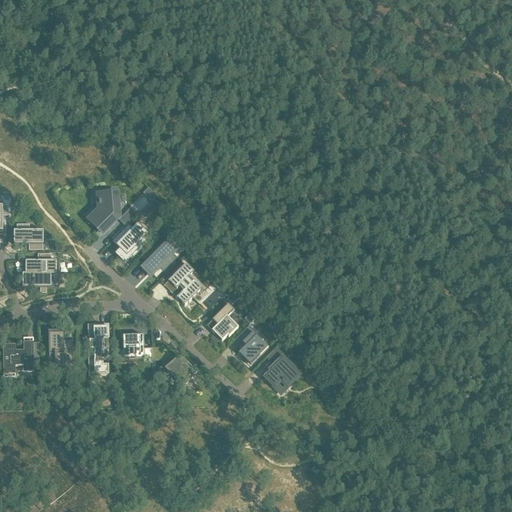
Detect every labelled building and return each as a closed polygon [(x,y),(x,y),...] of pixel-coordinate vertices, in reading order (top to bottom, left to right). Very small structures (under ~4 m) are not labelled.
[(103,234),(119,217),(117,194),(99,196),(101,211),(90,221),(103,234)] [(154,210),(158,205),(154,201),(149,205),(154,210)] [(0,232),(3,232),(3,217),(9,217),(9,202),(0,202),(0,232)] [(137,216),(131,210),(120,221),(126,227),(137,216)] [(30,232),(30,225),(24,225),(17,225),(17,232),(14,232),(13,246),(29,246),(29,251),(43,251),(43,246),(43,232),(30,232)] [(141,237),(133,229),(129,233),(125,229),(113,241),(118,246),(118,245),(121,248),(116,252),(124,261),(139,246),(136,243),(141,237)] [(172,258),(179,251),(175,247),(174,245),(173,246),(169,242),(163,248),(160,246),(149,257),(151,259),(142,269),(151,278),(161,269),(163,271),(175,260),(172,258)] [(52,262),(52,255),(38,255),(38,262),(22,262),(22,276),(59,275),(59,262),(52,262)] [(185,307),(202,290),(190,277),(194,273),(186,264),(164,287),(172,295),(175,293),(178,297),(176,299),(185,307)] [(47,295),(47,289),(60,289),(59,275),(22,276),(22,289),(41,289),(41,295),(47,295)] [(232,305),(238,299),(233,293),(226,300),(232,305)] [(233,312),(228,306),(207,327),(212,332),(212,333),(222,343),(227,337),(228,338),(238,329),(227,318),(233,312)] [(264,341),(250,326),(237,339),(245,347),(237,354),(250,368),(269,350),(262,343),(264,341)] [(104,342),(104,339),(109,339),(109,329),(95,329),(95,342),(90,342),(90,351),(95,351),(95,361),(91,361),(91,367),(95,367),(95,376),(109,376),(109,366),(104,366),(104,362),(109,362),(109,350),(105,350),(105,348),(105,342),(104,342)] [(63,342),(63,334),(50,334),(50,355),(55,355),(55,358),(56,358),(57,370),(73,370),(72,342),(63,342)] [(123,350),(118,350),(119,360),(126,360),(137,360),(143,360),(143,365),(152,364),(152,362),(152,356),(152,350),(152,349),(143,349),(143,347),(140,347),(140,337),(123,337),(123,347),(123,350)] [(25,345),(25,347),(16,348),(16,345),(4,345),(4,373),(5,373),(5,376),(16,375),(16,366),(24,366),(24,372),(35,372),(34,344),(34,339),(25,339),(26,345),(25,345)] [(159,350),(152,350),(152,356),(152,362),(157,362),(163,368),(161,369),(158,371),(165,382),(168,380),(175,388),(178,385),(181,389),(194,377),(186,368),(191,365),(184,355),(175,360),(164,348),(161,350),(159,350)] [(282,360),(279,357),(273,363),(276,366),(270,371),(272,372),(265,379),(275,389),(281,383),(287,388),(292,383),(293,384),(300,377),(294,371),(296,369),(284,358),(282,360)]
